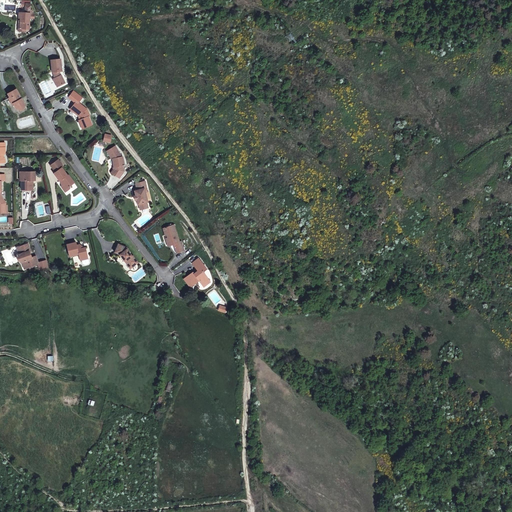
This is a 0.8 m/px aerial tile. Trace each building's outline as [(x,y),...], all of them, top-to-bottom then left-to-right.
[(19,28),(24,29),(25,29),(29,29),(30,18),(34,18),(35,13),(32,13),(32,10),(30,10),(31,5),(22,4),(22,5),(23,5),(23,12),(19,12),(18,18),(20,18),(19,28)] [(17,30),(25,31),(25,29),(24,29),(19,28),(20,18),(18,18),(17,30)] [(52,77),(53,80),(56,80),(58,84),(64,81),(60,73),(59,74),(59,69),(61,69),(59,57),(50,58),(51,70),(52,70),(53,76),(52,77)] [(15,107),(18,107),(24,104),(15,88),(7,92),(9,96),(8,96),(11,102),(13,101),(15,107)] [(74,110),(73,111),(78,115),(80,120),(79,120),(82,128),(92,125),(88,117),(90,116),(87,109),(78,102),(81,96),(71,88),(63,92),(74,101),(70,107),(74,110)] [(115,145),(107,151),(111,157),(111,159),(113,159),(114,158),(116,166),(114,166),(113,166),(114,169),(112,172),(120,178),(124,170),(123,165),(125,164),(123,156),(121,156),(121,154),(115,145)] [(54,170),(60,165),(61,164),(56,157),(49,163),(54,170)] [(54,170),(52,171),(58,180),(59,179),(61,181),(61,183),(62,185),(66,186),(68,185),(73,181),(67,173),(66,173),(60,165),(54,170)] [(24,172),(21,172),(21,179),(21,188),(32,188),(32,179),(32,177),(33,176),(34,176),(34,170),(24,170),(24,172)] [(148,202),(146,192),(145,189),(148,188),(146,181),(136,183),(137,190),(135,191),(136,196),(135,196),(135,200),(137,199),(138,205),(139,204),(141,210),(149,208),(147,202),(148,202)] [(166,232),(167,236),(169,243),(172,242),(175,251),(182,248),(180,239),(178,240),(172,223),(162,226),(164,232),(166,232)] [(78,258),(80,258),(81,261),(83,262),(87,261),(88,260),(84,245),(82,246),(79,244),(78,243),(75,243),(74,240),(65,243),(68,255),(77,253),(78,258)] [(26,242),(18,245),(20,252),(18,253),(17,255),(18,258),(21,259),(23,267),(37,262),(35,255),(30,256),(27,250),(29,249),(26,242)] [(118,253),(121,257),(122,256),(128,263),(131,266),(137,262),(131,255),(130,256),(125,249),(126,247),(117,243),(114,251),(118,253)] [(128,263),(122,256),(121,257),(129,268),(131,266),(128,263)] [(188,284),(197,278),(205,281),(208,279),(200,269),(204,266),(196,256),(190,260),(195,268),(192,271),(190,269),(182,275),(188,284)] [(91,398),(88,398),(87,402),(90,404),(89,404),(89,405),(88,406),(88,408),(88,409),(89,410),(90,411),(92,411),(93,411),(94,411),(96,410),(96,409),(97,408),(97,407),(97,405),(96,404),(95,403),(94,403),(92,402),(94,402),(96,402),(97,402),(98,401),(99,400),(100,399),(101,398),(101,396),(100,395),(99,394),(98,393),(97,392),(96,392),(94,393),(93,393),(92,394),(91,396),(91,397),(91,398)]
